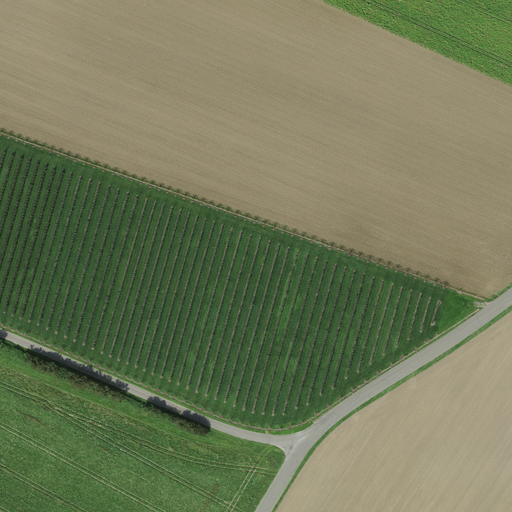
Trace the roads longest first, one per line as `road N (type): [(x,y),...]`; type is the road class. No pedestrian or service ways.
road 1 (track): [(0,324),(230,432),(290,443),(312,438)]
road 2 (unclassified): [(266,511),(332,420),(511,303)]
